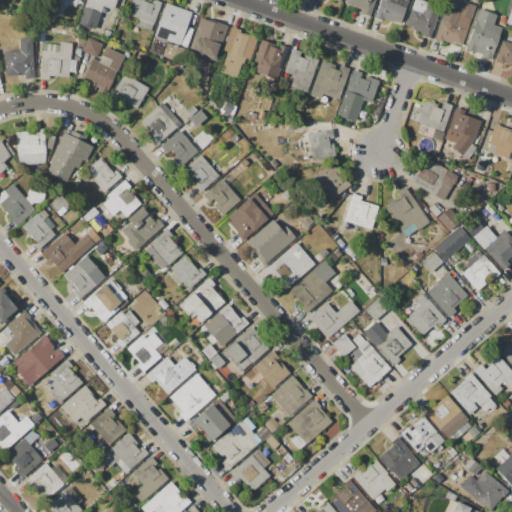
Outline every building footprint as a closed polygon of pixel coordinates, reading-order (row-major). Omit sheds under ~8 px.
[(51,0),(77,0),(75,7),(67,5),(63,18),(47,12),(51,0)] [(86,0),(116,0),(113,10),(102,7),(94,29),(78,24),(86,0)] [(131,0),(146,0),(152,2),(152,0),(155,0),(160,2),(153,24),(126,15),(131,0)] [(374,0),(369,16),(361,14),(365,0),(352,0),(350,6),(345,4),(346,0),(374,0)] [(407,0),(400,23),(393,21),(392,22),(382,19),(382,20),(374,18),(380,0),(407,0)] [(414,0),(420,0),(441,7),(430,38),(421,35),(422,33),(412,29),(413,28),(405,25),(410,9),(411,9),(414,0)] [(458,0),(475,6),(462,45),(454,42),(453,44),(443,41),(442,43),(434,40),(445,7),(446,8),(448,0),(458,0)] [(165,3),(191,12),(179,45),(166,41),(160,57),(148,52),(165,3)] [(479,9),(496,15),(492,25),(501,28),(490,59),(482,56),(483,54),(475,52),(475,53),(465,50),(479,9)] [(200,18),(214,22),(215,21),(227,26),(215,61),(188,52),(200,18)] [(231,27),(240,30),(239,33),(244,34),(244,33),(257,37),(249,60),(245,58),(243,64),(241,63),(236,78),(220,73),(227,52),(223,51),(231,27)] [(88,37),(102,44),(96,58),(82,51),(88,37)] [(31,38),(33,77),(24,78),(24,74),(5,75),(4,51),(19,50),(18,38),(31,38)] [(260,40),(274,44),(273,46),(278,48),(279,45),(288,48),(280,71),(276,70),(273,79),(256,73),(259,64),(253,62),(260,40)] [(511,64),(503,62),(502,64),(495,62),(502,41),(511,44),(511,41),(511,64)] [(42,50),(59,52),(60,42),(72,43),(68,77),(49,75),(48,79),(39,78),(42,50)] [(105,48),(124,56),(108,91),(96,86),(94,90),(86,86),(87,82),(83,80),(92,59),(99,62),(105,48)] [(291,49),(301,52),(299,57),(303,58),(305,55),(318,60),(307,92),(289,86),(293,75),(283,72),(291,49)] [(321,60),(335,65),(333,69),(338,70),(340,65),(348,69),(338,100),(321,94),(319,99),(309,95),(321,60)] [(352,69),(361,73),(360,78),(363,79),(364,76),(378,81),(371,102),(362,99),(354,122),(336,116),(352,69)] [(123,74),(148,88),(136,109),(111,95),(123,74)] [(202,74),(208,76),(205,86),(199,84),(202,74)] [(452,105),(443,132),(416,123),(423,100),(437,105),(436,108),(440,109),(442,102),(452,105)] [(226,101),(233,104),(228,113),(222,110),(226,101)] [(161,102),(180,124),(158,144),(138,122),(161,102)] [(455,107),(465,111),(463,115),(481,121),(476,135),(471,144),(476,147),(467,159),(451,147),(455,143),(444,139),(455,107)] [(199,109),(206,117),(195,127),(188,119),(199,109)] [(248,112),(256,114),(255,120),(247,117),(248,112)] [(511,152),(509,151),(507,158),(487,152),(489,144),(488,144),(494,125),(511,130),(511,152)] [(307,132),(331,128),(333,138),(328,139),(329,144),(333,143),(335,158),(312,162),(307,132)] [(15,132),(29,131),(29,135),(34,135),(34,129),(44,129),(46,163),(17,165),(15,132)] [(178,130),(197,152),(178,168),(159,146),(178,130)] [(63,132),(72,136),(70,141),(73,143),(75,140),(88,146),(78,166),(77,165),(76,168),(73,166),(70,172),(50,162),(53,154),(63,132)] [(0,140),(9,155),(3,162),(7,167),(0,173),(0,140)] [(199,154),(218,176),(199,192),(180,170),(199,154)] [(100,157),(113,172),(115,170),(121,176),(103,192),(90,178),(88,180),(82,173),(100,157)] [(427,159),(457,175),(456,179),(453,185),(452,185),(450,188),(443,201),(409,182),(414,173),(416,174),(420,167),(422,168),(427,159)] [(332,163),(343,179),(345,178),(350,185),(329,199),(313,176),(332,163)] [(125,179),(130,185),(129,186),(130,187),(127,190),(132,195),(133,194),(141,203),(125,217),(118,210),(112,216),(101,204),(109,198),(106,195),(125,179)] [(220,179),(240,201),(222,216),(211,204),(209,202),(208,203),(201,195),(220,179)] [(491,198),(511,181),(511,182),(511,217),(502,206),(500,208),(491,198)] [(404,187),(428,222),(417,230),(412,223),(401,231),(383,206),(395,198),(397,200),(400,198),(396,192),(404,187)] [(0,202),(16,188),(36,211),(17,228),(10,219),(11,219),(0,206),(0,202)] [(254,192),(273,213),(266,219),(267,219),(241,241),(236,235),(237,233),(228,222),(230,221),(226,217),(254,192)] [(352,193),(361,196),(360,201),(378,207),(371,229),(344,220),(352,193)] [(163,225),(135,250),(127,241),(129,240),(121,231),(128,225),(131,223),(128,220),(143,207),(155,221),(157,219),(163,225)] [(449,207),(460,221),(448,232),(436,218),(449,207)] [(36,213),(54,235),(37,250),(32,244),(35,242),(21,226),(36,213)] [(273,216),(278,222),(271,228),(271,231),(280,242),(277,245),(282,251),(267,264),(265,263),(262,265),(257,259),(260,256),(247,242),(266,224),(265,223),(273,216)] [(167,228),(171,232),(170,233),(172,236),(170,239),(182,253),(168,266),(167,264),(162,269),(145,250),(150,246),(149,244),(167,228)] [(458,228),(468,239),(443,261),(433,249),(458,228)] [(504,230),(511,238),(511,255),(505,261),(508,264),(502,270),(483,249),(504,230)] [(57,238),(60,241),(65,237),(73,247),(68,250),(76,260),(61,273),(55,267),(56,266),(48,258),(46,260),(40,253),(57,238)] [(293,245),(299,252),(301,250),(314,264),(284,291),(265,269),(293,245)] [(483,255),(499,273),(491,280),(490,280),(477,292),(461,274),(466,269),(464,268),(465,267),(466,261),(478,251),(482,255),(483,255)] [(433,252),(441,262),(429,272),(421,262),(433,252)] [(205,274),(188,289),(169,268),(184,255),(190,261),(189,262),(197,270),(199,268),(205,274)] [(85,256),(104,277),(97,284),(96,283),(79,298),(73,291),(76,289),(72,285),(71,285),(63,275),(85,256)] [(323,260),(335,272),(324,282),(331,290),(305,314),(299,308),(301,305),(288,291),(323,260)] [(446,272),(467,296),(453,309),(455,311),(447,318),(426,292),(436,284),(435,282),(446,272)] [(208,278),(210,281),(211,280),(215,284),(211,288),(223,302),(200,322),(191,312),(186,316),(177,305),(208,278)] [(110,279),(118,289),(120,288),(127,296),(116,306),(118,308),(102,322),(96,315),(97,314),(90,307),(88,309),(82,302),(94,292),(94,293),(110,279)] [(0,291),(1,290),(11,302),(15,299),(21,307),(1,325),(0,323),(0,291)] [(421,292),(446,321),(438,327),(435,324),(421,336),(405,317),(419,305),(413,298),(421,292)] [(325,302),(335,313),(349,301),(358,312),(326,339),(307,317),(325,302)] [(226,304),(239,318),(241,316),(247,323),(243,326),(244,327),(221,346),(202,325),(226,304)] [(24,310),(30,317),(26,320),(29,323),(32,322),(41,332),(14,355),(4,344),(14,336),(5,326),(24,310)] [(120,310),(124,314),(128,310),(139,322),(134,326),(139,332),(121,348),(115,341),(118,338),(105,324),(120,310)] [(251,325),(253,327),(252,328),(258,334),(256,335),(266,347),(240,370),(227,356),(224,358),(219,352),(251,325)] [(395,326),(411,345),(397,357),(400,359),(392,366),(374,344),(395,326)] [(141,335),(145,339),(153,333),(166,348),(159,355),(160,357),(143,372),(136,365),(139,363),(126,348),(141,335)] [(343,333),(351,342),(350,343),(353,347),(342,357),(331,343),(343,333)] [(44,334),(52,343),(51,344),(54,347),(51,349),(53,351),(57,348),(63,356),(28,386),(9,365),(44,334)] [(511,365),(500,352),(510,343),(511,344),(511,338),(511,337),(511,336),(511,365)] [(365,340),(389,368),(390,366),(401,378),(393,384),(384,374),(367,388),(349,366),(363,354),(358,347),(365,340)] [(271,350),(279,359),(275,362),(278,364),(280,362),(289,373),(272,388),(253,366),(271,350)] [(472,370),(480,364),(485,369),(488,366),(484,361),(494,352),(511,372),(511,390),(504,381),(499,385),(502,389),(494,396),(472,370)] [(166,356),(174,365),(183,357),(188,362),(190,362),(196,369),(167,394),(154,380),(151,383),(145,375),(166,356)] [(66,359),(72,365),(69,368),(82,383),(59,404),(39,383),(66,359)] [(469,372),(490,397),(489,398),(496,407),(475,424),(448,392),(463,380),(462,379),(469,372)] [(196,373),(215,395),(185,422),(178,414),(181,411),(169,397),(196,373)] [(291,375),(304,390),(305,389),(311,396),(288,416),(269,394),(291,375)] [(84,385),(92,394),(91,394),(97,400),(99,398),(105,404),(85,423),(83,421),(77,426),(59,407),(84,385)] [(14,399),(0,411),(0,389),(3,387),(14,399)] [(446,395),(467,419),(445,438),(424,413),(431,406),(434,410),(438,406),(436,403),(446,395)] [(217,398),(234,418),(227,423),(229,424),(208,442),(197,428),(194,431),(188,424),(217,398)] [(313,399),(320,407),(319,407),(331,422),(305,444),(287,423),(313,399)] [(108,408),(114,415),(111,418),(114,422),(116,420),(126,430),(108,446),(89,425),(108,408)] [(0,415),(6,410),(17,423),(25,416),(33,425),(3,451),(0,447),(0,415)] [(422,415),(444,440),(429,453),(422,446),(415,452),(399,434),(406,428),(407,429),(422,415)] [(240,420),(253,435),(250,437),(257,444),(226,470),(220,463),(224,460),(211,445),(240,420)] [(32,430),(38,437),(42,433),(49,440),(52,438),(57,444),(49,451),(50,453),(21,478),(14,471),(17,468),(5,454),(32,430)] [(128,433),(137,443),(134,446),(138,450),(142,446),(148,453),(129,470),(119,458),(109,467),(100,458),(128,433)] [(397,437),(419,462),(399,480),(392,471),(390,473),(377,458),(392,445),(390,443),(397,437)] [(511,451),(511,485),(510,487),(493,470),(511,451)] [(250,454),(269,476),(251,492),(238,478),(235,480),(229,473),(250,454)] [(150,456),(156,464),(153,467),(156,470),(159,468),(168,479),(141,503),(132,494),(142,485),(131,473),(150,456)] [(352,476),(358,470),(361,473),(375,460),(387,474),(386,474),(390,479),(390,480),(394,484),(386,492),(384,489),(372,499),(352,476)] [(45,463),(63,484),(42,503),(23,482),(45,463)] [(484,471),(508,491),(490,511),(459,486),(469,474),(476,480),(484,471)] [(348,478),(377,510),(374,511),(338,511),(329,501),(343,487),(341,485),(348,478)] [(170,482),(179,492),(177,495),(180,498),(184,495),(189,501),(190,500),(191,502),(179,511),(153,511),(152,511),(144,511),(140,508),(170,482)] [(80,511),(49,511),(44,506),(68,485),(86,507),(80,511)] [(314,511),(326,502),(334,511),(314,511)] [(452,511),(457,502),(469,508),(467,511),(452,511)]
